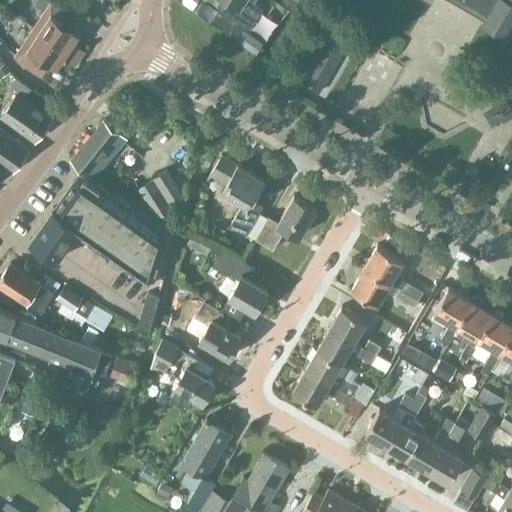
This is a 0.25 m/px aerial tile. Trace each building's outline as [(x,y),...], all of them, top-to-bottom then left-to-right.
[(52,0),(40,17),(34,27),(78,58),(84,51),(72,43),(80,33),(73,28),(83,15),(52,0)] [(231,0),(236,3),(229,13),(251,27),(265,6),(255,0),(231,0)] [(511,0),(430,0),(431,1),(431,0),(466,0),(487,12),(482,22),(509,38),(511,33),(511,0)] [(73,66),(78,58),(34,27),(28,38),(16,55),(20,60),(42,75),(49,65),(54,69),(62,58),(73,66)] [(351,39),(333,28),(302,82),(320,92),(351,39)] [(256,53),(263,42),(255,37),(248,47),(256,53)] [(9,71),(3,63),(0,65),(0,73),(2,76),(9,71)] [(15,75),(8,84),(26,96),(32,87),(15,75)] [(35,141),(50,119),(19,94),(16,94),(3,112),(2,117),(35,141)] [(126,138),(104,120),(71,161),(93,179),(126,138)] [(0,161),(13,171),(28,150),(0,129),(0,161)] [(230,225),(246,234),(264,204),(253,198),(265,178),(238,162),(237,164),(222,154),(205,182),(221,192),(222,190),(243,203),(230,225)] [(167,168),(139,186),(158,217),(187,198),(183,192),(183,191),(182,190),(194,175),(182,166),(174,177),(167,168)] [(79,174),(55,208),(80,226),(75,234),(136,277),(137,277),(149,285),(154,278),(159,262),(165,242),(159,238),(97,193),(100,189),(79,174)] [(285,226),(300,235),(316,208),(294,195),(279,221),(269,216),(256,237),(273,247),(285,226)] [(78,228),(56,212),(51,208),(26,241),(54,261),(78,228)] [(192,236),(187,244),(206,254),(210,246),(192,236)] [(378,244),(365,266),(426,302),(430,294),(435,287),(428,283),(424,291),(416,286),(395,274),(403,259),(378,244)] [(249,264),(231,254),(223,249),(213,265),(237,280),(228,295),(255,311),(268,289),(243,275),(249,264)] [(10,263),(0,278),(0,287),(41,313),(55,292),(44,285),(10,263)] [(365,266),(352,288),(378,303),(386,289),(422,309),(426,302),(365,266)] [(65,285),(57,298),(74,309),(83,296),(65,285)] [(441,338),(450,344),(456,334),(460,326),(456,324),(470,298),(449,287),(436,311),(451,320),(441,338)] [(147,292),(136,327),(148,330),(159,296),(147,292)] [(460,326),(456,334),(468,341),(462,351),(470,355),(480,337),(476,335),(490,310),(483,306),(486,303),(475,296),(473,300),(470,298),(456,324),(460,326)] [(207,300),(193,324),(205,331),(200,340),(229,357),(242,335),(235,331),(222,323),(228,312),(222,309),(207,300)] [(87,317),(105,329),(114,315),(95,304),(87,317)] [(343,305),(330,326),(353,340),(366,319),(343,305)] [(484,364),(491,368),(502,350),(498,348),(511,322),(490,310),(476,335),(480,337),(495,345),(484,364)] [(0,333),(0,336),(45,355),(54,333),(8,315),(0,333)] [(511,322),(498,348),(502,350),(502,349),(511,354),(511,363),(505,376),(511,379),(511,322)] [(330,326),(318,348),(341,362),(348,349),(371,363),(376,353),(364,346),(353,340),(330,326)] [(90,327),(82,340),(90,344),(98,331),(90,327)] [(100,352),(54,333),(45,355),(72,366),(65,383),(85,391),(92,372),(104,377),(111,359),(99,355),(100,352)] [(200,357),(163,335),(157,347),(151,366),(163,373),(166,368),(181,377),(170,397),(187,407),(194,396),(203,401),(204,398),(208,400),(212,392),(211,389),(210,388),(215,381),(193,368),(200,357)] [(369,337),(364,346),(376,353),(382,344),(369,337)] [(318,348),(305,369),(352,396),(357,387),(342,378),(334,373),(341,362),(318,348)] [(0,394),(2,396),(9,377),(16,358),(0,351),(0,394)] [(371,362),(371,363),(385,371),(391,362),(377,353),(376,354),(371,362)] [(423,353),(417,363),(431,371),(437,361),(423,353)] [(135,365),(116,358),(110,376),(129,383),(135,365)] [(432,372),(448,382),(456,369),(440,359),(432,372)] [(305,369),(293,390),(316,403),(324,391),(347,404),(352,396),(305,369)] [(35,377),(23,406),(35,411),(47,382),(35,377)] [(352,396),(365,404),(366,404),(371,395),(357,387),(352,396)] [(418,391),(414,397),(423,402),(427,396),(418,391)] [(380,407),(365,432),(386,444),(414,397),(406,392),(392,415),(380,407)] [(414,397),(386,444),(407,456),(422,432),(426,425),(414,418),(423,402),(414,397)] [(483,404),(469,428),(483,437),(497,412),(483,404)] [(422,432),(407,456),(428,469),(456,421),(446,416),(433,439),(422,432)] [(192,487),(187,496),(201,505),(215,481),(207,477),(232,432),(206,417),(180,463),(188,468),(181,480),(192,487)] [(511,421),(504,417),(500,426),(511,433),(511,432),(511,421)] [(456,421),(428,469),(449,481),(463,456),(451,449),(465,427),(456,421)] [(498,428),(494,435),(507,442),(511,433),(500,426),(498,428)] [(277,511),(282,505),(270,498),(289,465),(264,451),(248,478),(244,475),(224,509),(229,511),(277,511)] [(493,466),(488,474),(500,482),(505,473),(493,466)] [(473,467),(461,487),(473,494),(485,473),(473,467)] [(488,474),(483,483),(505,497),(498,509),(503,511),(511,511),(511,488),(500,482),(488,474)] [(160,482),(156,489),(167,495),(171,488),(160,482)] [(300,511),(363,511),(365,510),(329,488),(323,498),(313,492),(300,511)]
